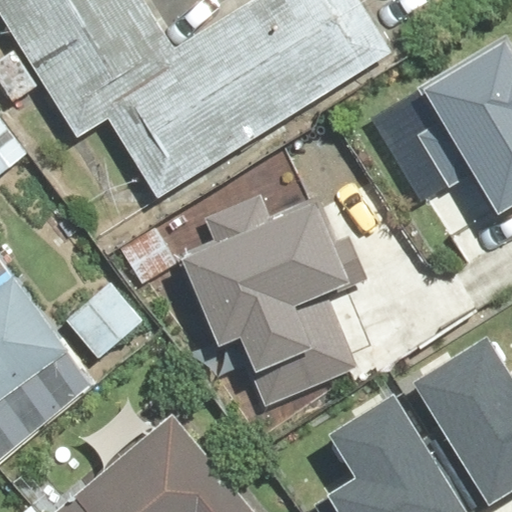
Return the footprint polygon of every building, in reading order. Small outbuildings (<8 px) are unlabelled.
[(374,0),(231,0),(181,30),(162,0),(5,0),(90,138),(123,118),(169,193),(405,50),(374,0)] [(511,18),(432,71),(511,193),(511,18)] [(9,110),(0,116),(0,185),(1,187),(42,160),(9,110)] [(323,190),(181,260),(226,350),(258,334),(281,381),(353,346),(329,299),(368,280),(323,190)] [(160,223),(127,241),(152,284),(184,265),(160,223)] [(0,401),(81,342),(35,279),(7,300),(0,290),(0,401)] [(116,280),(74,322),(114,362),(156,320),(116,280)] [(511,369),(491,336),(424,377),(494,493),(511,482),(511,369)] [(358,474),(325,496),(335,511),(476,511),(395,390),(331,433),(358,474)] [(191,406),(93,485),(114,511),(248,511),(266,498),(191,406)] [(93,511),(83,499),(65,511),(93,511)]
